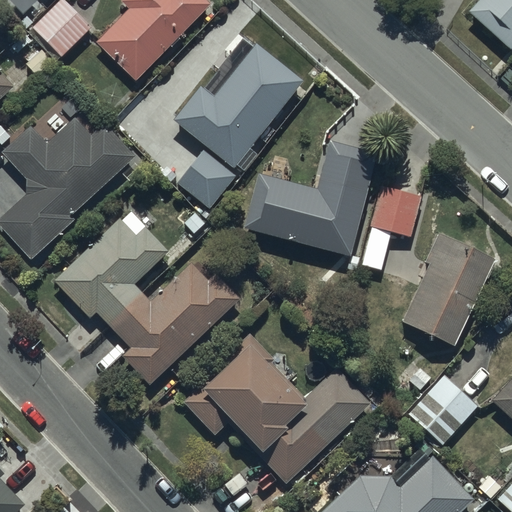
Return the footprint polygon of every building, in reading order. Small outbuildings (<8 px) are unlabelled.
[(63,0),(28,33),(56,63),(92,29),(65,0),(63,0)] [(129,8),(96,43),(137,82),(210,5),(204,0),(124,0),(123,2),(129,8)] [(511,0),(480,0),(469,13),(511,50),(511,0)] [(179,182),(210,208),(310,86),(259,44),(215,98),(202,88),(175,121),(217,154),(214,159),(204,151),(179,182)] [(511,67),(500,81),(510,90),(511,91),(511,67)] [(0,102),(16,88),(0,70),(0,102)] [(25,192),(0,215),(0,230),(34,267),(81,223),(77,219),(142,158),(105,120),(92,132),(76,115),(48,141),(32,124),(1,153),(26,180),(19,187),(25,192)] [(259,175),(244,230),(352,259),(380,156),(330,143),(317,190),(259,175)] [(421,199),(382,188),(371,228),(376,230),(368,258),(385,263),(394,234),(409,238),(421,199)] [(109,326),(143,292),(137,285),(171,253),(133,213),(123,222),(120,219),(53,282),(89,320),(96,313),(109,326)] [(430,264),(403,324),(456,348),(497,260),(438,233),(425,262),(430,264)] [(143,292),(109,326),(131,350),(123,357),(148,384),(239,299),(216,274),(210,281),(193,263),(152,301),(143,292)] [(181,401),(183,403),(215,437),(228,425),(287,486),(372,406),(337,369),(306,399),(272,364),(277,360),(252,334),(181,401)] [(408,415),(440,446),(479,407),(447,375),(408,415)] [(511,380),(493,401),(511,418),(511,380)] [(360,476),(323,511),(466,511),(477,502),(435,458),(402,489),(391,477),(360,476)] [(0,511),(20,511),(26,507),(1,480),(6,475),(0,468),(0,511)] [(511,511),(511,483),(497,499),(510,511),(511,511)]
